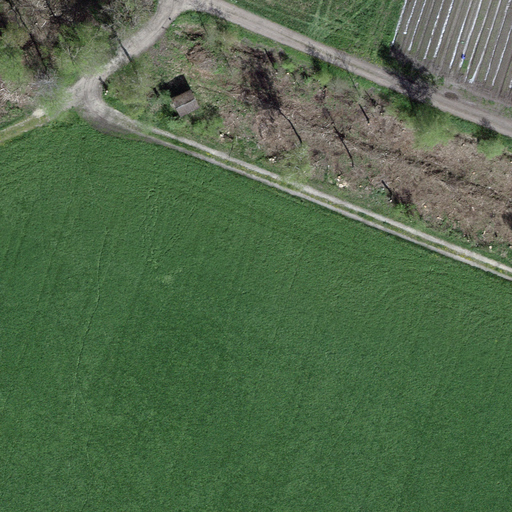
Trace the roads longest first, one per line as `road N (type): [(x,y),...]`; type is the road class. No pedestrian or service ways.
road 1 (track): [(511,134),(212,15)]
road 2 (track): [(0,133),(212,15)]
